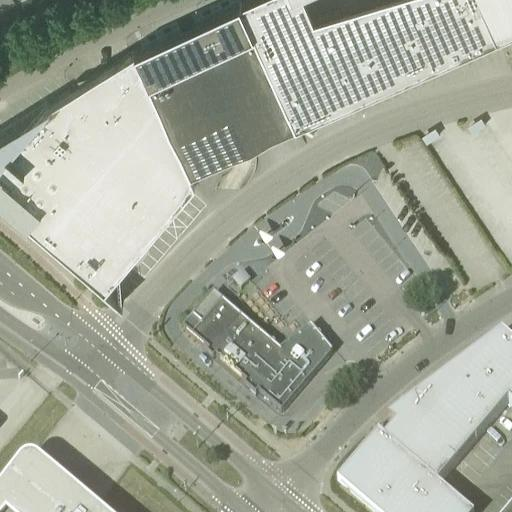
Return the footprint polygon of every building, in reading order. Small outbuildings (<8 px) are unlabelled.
[(498,36),(481,0),(256,0),(242,6),(296,123),(479,44),(498,36)] [(511,0),(481,0),(498,36),(511,29),(511,0)] [(242,6),(137,55),(191,172),(296,123),(242,6)] [(47,106),(126,173),(171,211),(195,182),(191,172),(137,55),(135,51),(48,105),(47,106)] [(171,211),(126,173),(47,106),(9,151),(7,150),(6,151),(16,160),(10,166),(17,172),(0,191),(0,198),(122,303),(123,302),(106,287),(171,211)] [(241,303),(265,336),(278,326),(255,294),(241,303)] [(280,353),(213,295),(183,330),(208,353),(206,355),(213,361),(215,359),(246,385),(244,388),(255,398),(258,395),(281,415),(333,355),(310,328),(280,353)] [(464,511),(437,489),(508,406),(511,409),(511,346),(502,337),(373,434),(378,438),(337,486),(367,511),(464,511)] [(93,511),(56,481),(40,468),(38,465),(35,464),(31,464),(28,464),(25,465),(22,467),(20,469),(0,495),(0,511),(93,511)]
